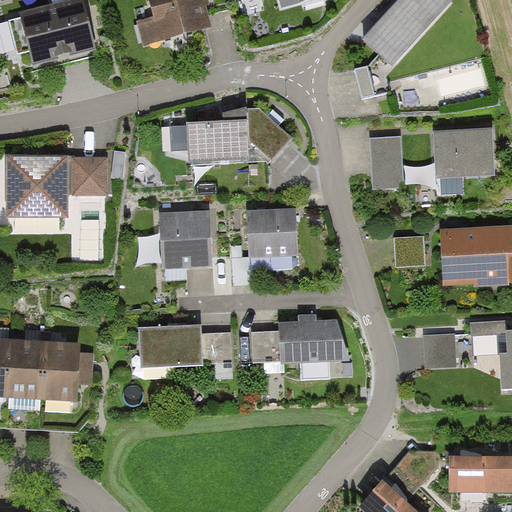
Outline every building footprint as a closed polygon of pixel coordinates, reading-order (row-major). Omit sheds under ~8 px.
[(77,0),(75,0),(13,15),(26,71),(91,57),(77,0)] [(202,0),(140,0),(152,49),(210,35),(202,0)] [(268,0),(272,15),(332,0),(268,0)] [(399,0),(360,40),(381,73),(448,5),(442,0),(399,0)] [(359,66),(365,95),(377,92),(371,63),(359,66)] [(178,127),(180,167),(246,164),(244,125),(178,127)] [(486,184),(486,133),(429,133),(428,184),(486,184)] [(400,138),(368,139),(371,191),(403,189),(400,138)] [(104,160),(0,160),(0,224),(61,224),(61,201),(104,201),(104,160)] [(210,216),(158,218),(161,277),(213,275),(210,216)] [(292,216),(236,218),(238,268),(295,265),(292,216)] [(508,233),(437,238),(441,294),(511,289),(508,233)] [(424,238),(394,239),(394,268),(425,268),(424,238)] [(195,332),(137,334),(139,373),(196,371),(195,332)] [(338,332),(276,339),(281,377),(343,369),(338,332)] [(511,397),(511,333),(496,334),(498,398),(511,397)] [(455,334),(422,335),(423,370),(456,368),(455,334)] [(8,350),(6,410),(43,412),(45,351),(8,350)] [(45,351),(43,412),(80,413),(82,352),(45,351)] [(511,484),(511,461),(444,465),(446,506),(511,502),(511,484)] [(406,511),(375,485),(352,511),(406,511)]
